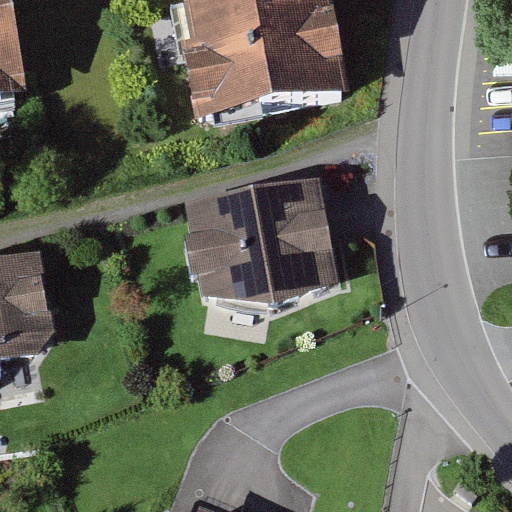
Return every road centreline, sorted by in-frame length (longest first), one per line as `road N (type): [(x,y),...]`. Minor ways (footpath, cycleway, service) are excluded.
road 1 (residential): [(0,241),(421,134)]
road 2 (residential): [(511,433),(450,342),(429,256),(421,134)]
road 3 (residential): [(421,134),(440,0)]
